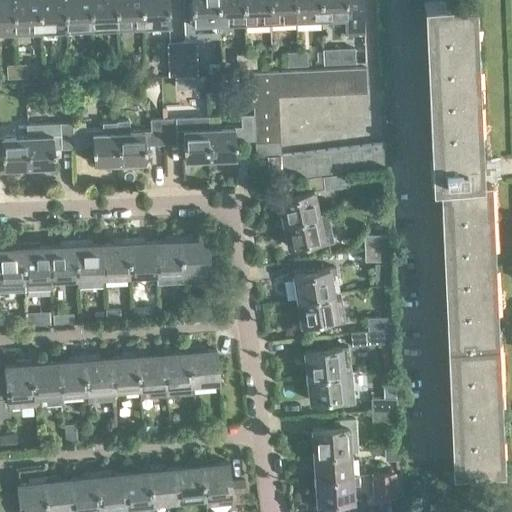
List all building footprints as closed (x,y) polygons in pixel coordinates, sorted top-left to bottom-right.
[(0,0),(0,29),(15,29),(13,0),(0,0)] [(40,28),(38,0),(13,0),(15,29),(40,28)] [(64,0),(38,0),(40,28),(66,27),(64,0)] [(90,0),(64,0),(66,27),(91,26),(90,0)] [(115,0),(90,0),(91,26),(117,25),(115,0)] [(143,24),(141,0),(115,0),(117,25),(143,24)] [(141,0),(143,24),(169,23),(168,0),(141,0)] [(219,23),(217,0),(190,0),(192,24),(219,23)] [(243,0),(217,0),(219,23),(244,22),(243,0)] [(268,0),(243,0),(244,22),(270,20),(268,0)] [(295,19),(294,0),(268,0),(270,20),(295,19)] [(319,0),(294,0),(295,19),(321,18),(319,0)] [(343,17),(345,34),(364,33),(362,0),(319,0),(321,18),(343,17)] [(503,470),(490,179),(482,179),(474,0),(424,0),(423,0),(431,183),(439,182),(451,472),(503,470)] [(181,42),(183,75),(197,75),(195,41),(181,42)] [(169,76),(183,75),(181,42),(168,42),(169,76)] [(355,63),(355,48),(322,49),(323,64),(355,63)] [(287,66),(297,65),(296,51),(287,51),(287,66)] [(296,51),(297,65),(308,65),(307,51),(296,51)] [(236,68),(246,67),(246,53),(235,53),(236,68)] [(246,53),(246,67),(256,67),(255,53),(246,53)] [(119,59),(119,73),(129,73),(128,58),(119,59)] [(109,74),(119,73),(119,59),(109,59),(109,74)] [(67,61),(68,75),(79,75),(77,60),(67,61)] [(58,76),(68,75),(67,61),(57,61),(58,76)] [(7,78),(17,78),(16,63),(6,64),(7,78)] [(16,63),(17,78),(27,77),(26,63),(16,63)] [(344,93),(356,93),(354,67),(343,68),(344,93)] [(354,67),(356,93),(367,93),(366,67),(354,67)] [(322,94),(333,94),(332,68),(321,69),(322,94)] [(332,68),(333,94),(344,93),(343,68),(332,68)] [(300,95),(311,95),(310,69),(299,70),(300,95)] [(310,69),(311,95),(322,94),(321,69),(310,69)] [(278,96),(289,96),(288,70),(277,71),(278,96)] [(288,70),(289,96),(300,95),(299,70),(288,70)] [(253,109),(279,108),(278,96),(277,71),(251,72),(253,109)] [(279,108),(253,109),(254,113),(254,121),(279,119),(279,108)] [(208,115),(210,158),(236,157),(235,140),(255,139),(254,132),(254,121),(254,113),(241,114),(241,125),(234,126),(234,124),(222,125),(221,114),(208,115)] [(210,158),(208,115),(197,115),(175,117),(162,117),(163,143),(183,142),(184,159),(210,158)] [(163,143),(162,117),(150,118),(150,129),(143,130),(143,128),(129,129),(129,119),(116,119),(116,121),(117,129),(118,129),(119,162),(145,161),(144,144),(163,143)] [(254,132),(280,131),(279,119),(254,121),(254,132)] [(54,148),(72,147),(71,121),(59,122),(60,133),(53,134),(53,133),(39,133),(38,123),(26,123),(27,134),(28,166),(54,165),(54,148)] [(85,121),(71,121),(72,147),(93,146),(93,163),(119,162),(118,129),(117,129),(116,121),(102,121),(102,127),(85,128),(85,121)] [(280,131),(254,132),(255,139),(255,144),(280,142),(280,131)] [(0,136),(0,150),(2,151),(2,167),(28,166),(27,134),(1,135),(1,136),(0,136)] [(371,143),(374,168),(385,167),(382,141),(371,143)] [(280,142),(255,144),(256,156),(270,154),(281,154),(280,142)] [(360,144),(363,170),(374,168),(371,143),(360,144)] [(352,171),(363,170),(360,144),(349,145),(352,171)] [(337,147),(341,173),(347,172),(352,171),(349,145),(337,147)] [(329,174),(341,173),(337,147),(326,148),(329,174)] [(315,150),(318,176),(322,175),(329,174),(326,148),(315,150)] [(307,177),(318,176),(315,150),(304,151),(307,177)] [(292,152),(295,179),(307,177),(304,151),(292,152)] [(284,180),(295,179),(292,152),(281,154),(282,170),(284,180)] [(278,168),(282,170),(281,154),(270,154),(271,156),(272,160),(274,164),(278,168)] [(341,173),(329,174),(322,175),(324,189),(349,186),(347,172),(341,173)] [(282,221),(319,214),(313,189),(277,196),(282,221)] [(327,212),(319,214),(282,221),(288,246),(300,244),(301,248),(333,241),(327,212)] [(364,247),(389,246),(388,233),(363,234),(364,247)] [(168,240),(154,240),(156,273),(156,282),(182,281),(182,272),(180,234),(168,235),(168,240)] [(180,234),(182,272),(209,271),(207,238),(193,238),(193,234),(180,234)] [(156,273),(154,240),(140,241),(140,236),(128,237),(129,274),(156,273)] [(129,274),(128,237),(115,237),(116,242),(102,242),(103,275),(129,274)] [(88,243),(88,238),(75,239),(77,276),(77,285),(104,284),(103,275),(102,242),(88,243)] [(63,244),(48,245),(49,278),(77,276),(75,239),(63,239),(63,244)] [(0,288),(23,287),(22,241),(7,242),(7,246),(0,246),(0,288)] [(26,246),(26,241),(22,241),(23,287),(23,288),(50,287),(49,278),(48,245),(26,246)] [(389,246),(364,247),(365,259),(389,259),(389,246)] [(340,291),(335,266),(329,267),(293,272),(296,298),(339,291),(340,291)] [(339,291),(296,298),(300,323),(313,321),(314,327),(346,322),(342,299),(341,300),(339,291)] [(154,307),(132,308),(133,318),(155,316),(154,307)] [(73,310),(50,312),(51,325),(74,323),(73,310)] [(368,329),(393,328),(392,316),(367,317),(368,329)] [(48,322),(23,322),(23,330),(35,330),(48,330),(48,329),(48,322)] [(393,328),(368,329),(369,342),(370,342),(393,341),(393,328)] [(368,329),(350,331),(351,345),(370,343),(370,342),(369,342),(368,329)] [(189,345),(191,383),(219,381),(216,347),(202,349),(201,344),(189,345)] [(191,383),(189,345),(178,346),(178,350),(163,352),(167,395),(192,393),(191,383)] [(351,370),(349,345),(341,346),(304,350),(307,375),(351,370)] [(147,348),(135,349),(139,387),(140,396),(140,397),(167,395),(163,352),(147,353),(147,348)] [(139,387),(135,349),(124,350),(124,355),(109,356),(112,389),(135,387),(137,396),(140,396),(139,387)] [(84,353),(86,390),(87,401),(113,399),(112,389),(109,356),(96,357),(96,352),(84,353)] [(60,392),(60,393),(60,392),(86,390),(84,353),(72,354),(72,359),(57,360),(60,392)] [(33,394),(34,395),(34,394),(45,394),(46,404),(61,403),(60,393),(60,392),(57,360),(44,361),(43,357),(30,358),(33,394)] [(5,373),(6,396),(7,396),(8,407),(34,405),(34,395),(33,394),(30,358),(18,359),(19,363),(4,364),(5,373)] [(309,401),(346,397),(344,382),(352,382),(351,370),(307,375),(309,401)] [(372,410),(396,409),(396,396),(371,397),(372,410)] [(396,409),(372,410),(372,423),(396,422),(396,409)] [(313,453),(350,450),(349,425),(311,427),(313,453)] [(385,460),(398,459),(397,446),(384,447),(385,460)] [(352,475),(350,450),(313,453),(315,477),(352,475)] [(214,461),(213,457),(200,459),(204,496),(206,506),(232,503),(232,494),(247,492),(245,479),(230,481),(228,459),(214,461)] [(178,499),(204,496),(200,459),(188,460),(188,464),(175,465),(178,499)] [(178,499),(175,465),(162,466),(161,463),(147,464),(152,511),(153,511),(152,502),(178,499)] [(126,511),(149,511),(152,511),(147,464),(135,466),(135,469),(122,471),(125,505),(126,505),(126,511)] [(125,505),(122,471),(109,472),(109,468),(95,469),(99,507),(125,505)] [(99,511),(99,507),(95,469),(83,471),(83,475),(69,476),(72,511),(99,511)] [(395,496),(395,472),(372,473),(373,497),(395,496)] [(72,511),(69,476),(56,478),(56,474),(43,475),(46,511),(55,511),(72,510),(72,511)] [(46,511),(43,475),(31,476),(31,480),(17,482),(18,491),(19,511),(46,511)] [(352,475),(315,477),(316,503),(353,500),(352,475)] [(8,511),(19,511),(18,491),(6,492),(8,511)] [(0,511),(8,511),(6,492),(0,493),(0,511)]
